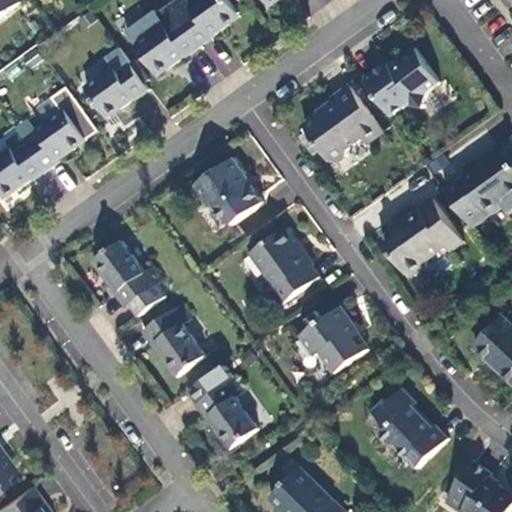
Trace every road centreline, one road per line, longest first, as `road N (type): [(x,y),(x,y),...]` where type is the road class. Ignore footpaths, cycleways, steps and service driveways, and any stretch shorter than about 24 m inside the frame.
road 1 (residential): [(511,437),(416,345),(246,108)]
road 2 (residential): [(30,255),(196,496)]
road 3 (residential): [(30,255),(246,108)]
road 4 (residential): [(246,108),(398,0)]
